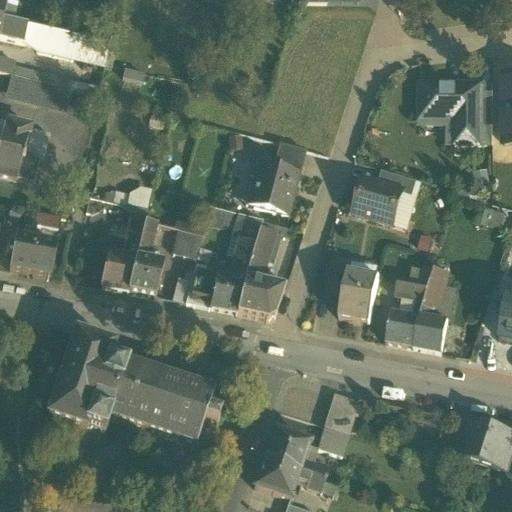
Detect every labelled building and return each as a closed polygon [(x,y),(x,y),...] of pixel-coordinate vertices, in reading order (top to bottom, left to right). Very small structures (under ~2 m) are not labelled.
[(8,0),(0,0),(0,8),(6,10),(8,0)] [(27,31),(2,26),(0,36),(0,43),(23,49),(27,31)] [(110,51),(27,31),(23,49),(36,56),(105,72),(110,51)] [(15,66),(0,62),(0,76),(11,80),(15,66)] [(75,96),(11,80),(5,103),(69,119),(75,96)] [(481,90),(421,90),(421,123),(454,124),(454,150),(480,150),(481,90)] [(493,90),(481,90),(480,150),(492,150),(493,90)] [(0,131),(0,181),(16,185),(19,171),(22,161),(30,131),(8,125),(5,133),(0,131)] [(305,155),(279,148),(273,173),(299,179),(305,155)] [(39,166),(22,161),(19,171),(36,176),(39,166)] [(273,173),(256,168),(246,211),(289,221),(299,179),(273,173)] [(36,176),(19,171),(16,185),(32,189),(36,176)] [(416,185),(381,174),(377,188),(402,196),(402,198),(412,201),(416,185)] [(377,188),(364,184),(353,219),(391,231),(402,198),(402,196),(377,188)] [(117,199),(105,196),(103,205),(115,207),(117,199)] [(147,216),(126,212),(123,225),(129,226),(130,225),(144,228),(147,216)] [(481,225),(498,231),(502,220),(485,214),(481,225)] [(262,227),(231,218),(229,225),(238,228),(236,235),(247,238),(245,245),(255,248),(259,235),(262,227)] [(205,228),(188,223),(184,236),(202,241),(205,228)] [(144,228),(130,225),(129,226),(125,245),(122,260),(136,264),(144,228)] [(144,228),(136,264),(148,266),(156,231),(144,228)] [(184,236),(178,235),(172,259),(196,265),(202,241),(184,236)] [(275,239),(259,235),(255,248),(245,284),(253,286),(265,275),(275,239)] [(125,245),(106,241),(103,256),(109,257),(122,260),(125,245)] [(57,250),(16,242),(9,275),(50,283),(57,250)] [(245,245),(241,244),(231,281),(245,284),(255,248),(245,245)] [(122,260),(109,257),(101,293),(128,298),(136,264),(122,260)] [(148,266),(136,264),(128,298),(154,303),(162,270),(148,266)] [(352,272),(336,269),(329,298),(344,301),(347,285),(349,286),(352,272)] [(424,307),(420,320),(421,320),(434,322),(448,277),(434,272),(427,295),(424,307)] [(217,279),(194,274),(185,309),(209,314),(217,279)] [(231,281),(218,279),(217,279),(209,314),(237,319),(245,284),(231,281)] [(191,284),(177,281),(172,307),(184,309),(191,284)] [(253,286),(245,284),(237,319),(267,325),(273,324),(284,292),(253,286)] [(349,286),(347,285),(344,301),(341,317),(371,323),(377,292),(349,286)] [(427,295),(397,288),(395,301),(416,305),(424,307),(427,295)] [(511,295),(509,295),(500,342),(511,344),(511,295)] [(416,305),(413,320),(420,322),(421,320),(420,320),(424,307),(416,305)] [(413,320),(392,316),(386,348),(414,353),(420,322),(413,320)] [(434,322),(421,320),(420,322),(414,353),(442,358),(448,325),(434,322)] [(198,394),(126,370),(127,369),(109,363),(113,350),(75,337),(48,421),(85,433),(87,430),(104,436),(109,423),(145,435),(181,446),(180,447),(195,452),(213,398),(198,393),(198,394)] [(358,408),(334,400),(324,431),(348,439),(358,408)] [(511,459),(511,437),(481,427),(479,432),(464,427),(453,460),(507,477),(511,459)] [(348,439),(324,431),(317,454),(341,462),(348,439)] [(309,448),(273,436),(263,464),(299,477),(302,468),(309,448)] [(299,477),(263,464),(253,493),(290,505),(297,485),(299,477)] [(329,473),(314,468),(312,472),(302,468),(299,477),(324,486),(329,473)] [(324,486),(299,477),(297,485),(306,489),(305,493),(320,498),(324,486)]
